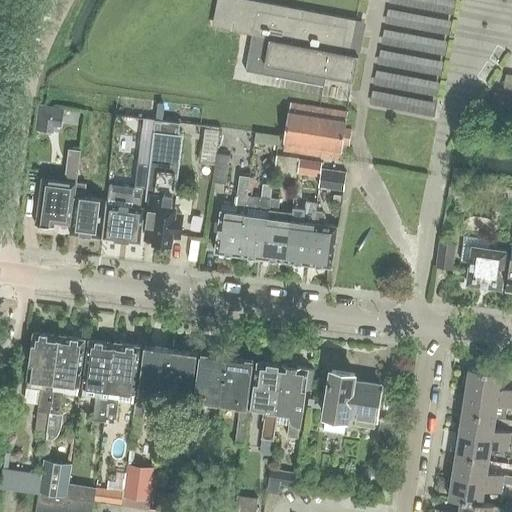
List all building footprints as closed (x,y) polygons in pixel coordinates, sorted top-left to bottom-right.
[(237,23),(240,7),(221,3),(217,20),(237,23)] [(257,10),(245,71),(324,86),(325,76),(353,81),(358,55),(344,53),(348,28),(257,10)] [(343,144),(349,145),(352,129),(345,128),(348,111),(346,111),(346,112),(292,103),(292,102),(291,102),(288,119),(285,135),(286,135),(285,136),(283,152),(284,152),(284,151),(339,159),(339,160),(340,161),(343,144)] [(184,134),(179,134),(180,122),(157,119),(156,120),(155,119),(150,165),(148,179),(145,200),(150,200),(146,237),(154,238),(154,241),(157,242),(159,245),(165,246),(168,243),(171,243),(172,235),(179,235),(182,213),(182,211),(177,211),(178,204),(175,204),(184,134)] [(205,129),(203,144),(217,146),(219,131),(205,129)] [(68,149),(67,157),(66,157),(64,176),(59,175),(59,179),(42,177),(37,214),(36,224),(35,224),(40,230),(40,229),(48,231),(54,227),(54,222),(70,223),(76,182),(76,183),(77,172),(79,159),(80,159),(81,151),(68,149)] [(215,153),(211,182),(226,184),(230,155),(215,153)] [(299,160),(298,171),(319,174),(320,169),(321,163),(299,160)] [(137,163),(136,177),(148,179),(150,165),(137,163)] [(345,172),(321,169),(320,169),(319,174),(318,187),(343,190),(345,172)] [(239,255),(245,214),(247,215),(248,207),(249,196),(247,195),(250,177),(242,176),(239,175),(236,195),(237,195),(236,206),(222,204),(221,211),(215,252),(239,255)] [(71,223),(70,233),(101,237),(106,199),(85,197),(86,184),(76,183),(76,182),(70,223),(71,223)] [(261,197),(260,197),(249,196),(248,207),(247,215),(245,214),(239,255),(261,258),(262,258),(271,198),(273,184),(263,183),(261,197)] [(105,228),(103,237),(104,238),(140,242),(141,232),(144,209),(141,208),(143,191),(110,187),(108,203),(105,228)] [(271,198),(262,258),(285,261),(291,220),(277,218),(277,212),(278,212),(280,199),(271,198)] [(291,220),(285,261),(309,264),(316,211),(317,203),(305,201),(302,221),(291,220)] [(332,267),(338,226),(325,224),(326,217),(323,212),(316,211),(309,264),(332,267)] [(460,261),(470,262),(467,284),(501,289),(506,252),(488,249),(489,239),(464,236),(460,261)] [(457,244),(438,242),(435,267),(454,269),(457,244)] [(46,433),(59,335),(53,334),(53,335),(34,332),(26,387),(40,389),(34,431),(46,433)] [(63,414),(60,414),(63,393),(77,395),(79,386),(84,349),(85,339),(66,336),(59,335),(46,433),(47,433),(46,439),(52,440),(58,435),(61,427),(63,414)] [(89,340),(88,349),(82,395),(95,397),(92,420),(104,421),(115,342),(109,341),(109,342),(89,340)] [(121,343),(115,342),(104,421),(116,423),(119,401),(133,403),(134,394),(139,356),(141,346),(121,344),(121,343)] [(135,403),(133,416),(143,417),(145,400),(144,394),(149,395),(150,394),(164,396),(171,350),(144,346),(137,401),(135,403)] [(197,353),(171,350),(164,396),(179,398),(179,399),(183,400),(180,422),(188,424),(192,400),(190,399),(195,363),(197,353)] [(192,400),(188,424),(198,425),(201,402),(205,403),(205,401),(220,403),(227,357),(200,354),(199,364),(194,400),(192,400)] [(235,442),(243,443),(244,443),(248,410),(250,408),(247,408),(253,361),(227,357),(220,403),(235,405),(235,407),(240,407),(235,442)] [(275,427),(284,364),(283,364),(283,365),(257,362),(251,408),(263,410),(261,419),(263,420),(261,438),(273,440),(275,427)] [(301,367),(301,366),(284,364),(275,427),(276,427),(278,412),(289,413),(288,426),(286,436),(297,438),(299,426),(300,427),(305,389),(307,379),(308,369),(301,367)] [(466,391),(511,398),(511,389),(500,387),(502,373),(469,368),(466,391)] [(307,379),(305,389),(310,390),(313,369),(308,369),(307,379)] [(354,374),(332,370),(330,380),(324,418),(326,418),(324,428),(344,431),(346,422),(349,422),(350,417),(356,418),(354,425),(374,428),(376,418),(381,385),(353,381),(354,374)] [(511,398),(466,391),(463,412),(495,417),(495,418),(505,420),(507,406),(511,406),(511,398)] [(310,397),(308,407),(321,409),(322,399),(310,397)] [(495,417),(463,412),(459,434),(508,441),(510,433),(493,430),(495,418),(495,417)] [(401,432),(402,422),(381,419),(376,443),(398,447),(401,432)] [(188,424),(185,449),(194,450),(198,425),(188,424)] [(508,441),(459,434),(456,455),(488,460),(490,447),(507,450),(508,441)] [(488,460),(456,455),(453,476),(502,484),(502,483),(503,475),(486,473),(488,460)] [(72,465),(44,460),(42,475),(41,481),(39,492),(53,494),(66,496),(67,497),(72,465)] [(123,491),(121,504),(121,506),(148,510),(154,468),(126,464),(123,491)] [(3,469),(0,489),(6,490),(19,491),(38,494),(39,492),(41,481),(42,475),(3,469)] [(267,492),(277,494),(279,494),(280,485),(282,470),(271,469),(267,492)] [(511,476),(503,475),(502,483),(511,484),(511,476)] [(502,484),(453,476),(449,499),(461,501),(461,500),(482,503),(484,490),(500,493),(502,484)] [(82,485),(80,499),(82,499),(94,501),(95,501),(96,488),(96,487),(82,485)] [(95,501),(121,504),(123,491),(96,488),(95,501)] [(198,491),(195,511),(208,511),(210,493),(209,492),(198,491)] [(49,511),(53,494),(39,492),(38,494),(35,511),(49,511)] [(158,492),(156,511),(165,511),(173,511),(175,494),(158,492)] [(53,494),(49,511),(63,511),(66,496),(53,494)] [(67,497),(66,496),(63,511),(78,511),(80,499),(67,497)] [(237,511),(256,511),(257,498),(239,496),(237,511)] [(80,499),(78,511),(92,511),(94,501),(82,499),(80,499)] [(450,511),(442,511),(501,511),(500,509),(497,507),(493,506),(493,504),(482,503),(461,500),(461,501),(459,511),(450,511)]
